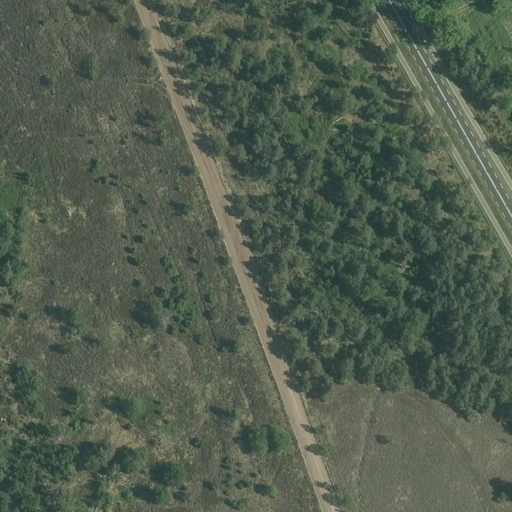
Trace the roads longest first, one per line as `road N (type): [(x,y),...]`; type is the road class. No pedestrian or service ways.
road 1 (track): [(328,511),(145,0)]
road 2 (primary): [(511,218),(388,0)]
